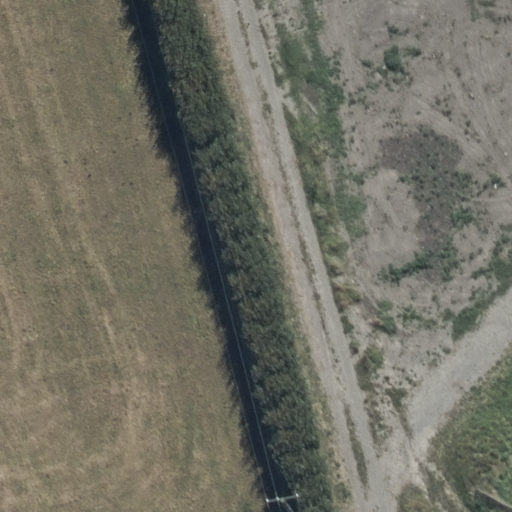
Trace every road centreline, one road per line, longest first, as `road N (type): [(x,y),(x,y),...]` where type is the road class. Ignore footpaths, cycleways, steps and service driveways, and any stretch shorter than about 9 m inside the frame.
road 1 (unclassified): [(365,463),(240,0)]
road 2 (unclassified): [(365,463),(396,391),(511,276)]
